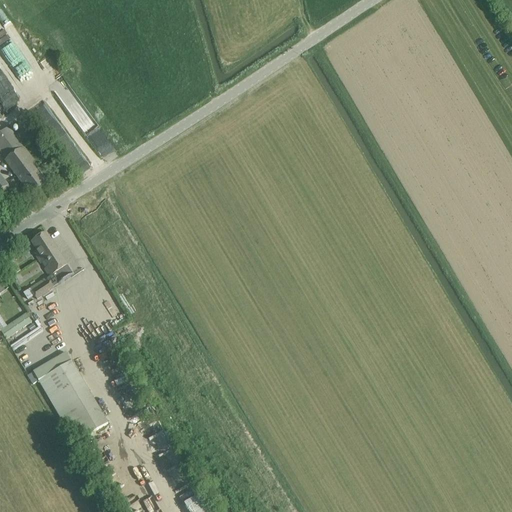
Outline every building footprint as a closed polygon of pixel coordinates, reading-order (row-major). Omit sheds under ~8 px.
[(0,65),(1,66),(5,63),(15,80),(27,72),(0,28),(0,65)] [(61,146),(70,139),(41,101),(28,110),(56,146),(59,144),(61,146)] [(39,172),(40,171),(8,128),(0,134),(0,150),(7,159),(5,161),(31,196),(48,184),(39,172)] [(12,192),(0,175),(0,198),(1,200),(12,192)] [(68,266),(52,242),(46,233),(32,243),(37,251),(34,253),(40,262),(50,278),(68,266)] [(46,278),(30,289),(30,290),(32,293),(35,296),(38,301),(54,290),(46,278)] [(30,290),(24,294),(28,300),(35,296),(32,293),(30,290)] [(1,331),(7,340),(32,322),(27,314),(1,331)] [(110,344),(100,351),(103,355),(113,348),(110,344)] [(67,353),(29,376),(27,376),(32,385),(39,381),(75,443),(108,424),(67,353)]
